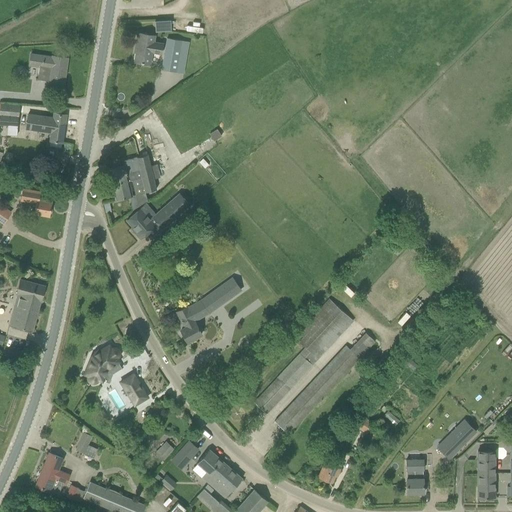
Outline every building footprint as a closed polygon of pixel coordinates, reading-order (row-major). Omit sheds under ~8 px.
[(189,10),(191,25),(204,23),(202,8),(189,10)] [(172,31),(172,19),(156,19),(156,31),(172,31)] [(155,36),(138,33),(135,47),(137,47),(135,62),(150,64),(152,52),(161,54),(163,44),(154,42),(155,36)] [(189,42),(167,38),(162,70),(184,74),(189,42)] [(49,82),(64,85),(68,58),(52,56),(52,57),(31,54),(29,66),(51,69),(49,82)] [(0,104),(0,110),(0,124),(8,125),(8,128),(11,128),(11,135),(18,136),(19,117),(19,106),(0,104)] [(52,132),(51,141),(62,143),(66,115),(54,113),(54,118),(28,114),(26,129),(52,132)] [(217,129),(209,134),(214,141),(222,136),(217,129)] [(142,178),(145,192),(156,189),(148,154),(123,161),(125,166),(109,170),(111,181),(127,177),(127,174),(134,172),(134,174),(141,172),(142,178)] [(111,181),(116,200),(132,195),(129,181),(132,180),(142,178),(141,172),(134,174),(134,172),(127,174),(127,177),(111,181)] [(49,216),(52,201),(39,199),(40,191),(23,188),(20,201),(25,202),(24,210),(25,212),(34,213),(49,216)] [(147,201),(145,192),(135,195),(138,206),(147,201)] [(131,228),(132,229),(135,232),(141,239),(152,229),(158,223),(162,228),(190,205),(180,194),(150,220),(140,208),(127,220),(133,227),(131,228)] [(0,205),(0,220),(3,223),(11,212),(0,205)] [(187,306),(177,312),(185,328),(181,331),(187,342),(202,334),(196,323),(195,323),(194,321),(209,313),(241,290),(233,278),(201,301),(187,308),(187,306)] [(41,301),(45,286),(25,280),(20,279),(16,293),(18,294),(9,324),(15,326),(32,331),(40,301),(41,301)] [(306,347),(317,359),(353,320),(330,298),(294,337),(306,347)] [(97,382),(98,380),(102,381),(107,369),(119,362),(117,358),(119,356),(120,354),(120,353),(119,351),(119,350),(117,349),(117,348),(115,348),(114,348),(112,349),(109,345),(100,351),(99,351),(100,351),(95,354),(95,353),(95,354),(92,356),(85,374),(89,376),(88,378),(88,379),(89,381),(91,383),(92,383),(94,383),(95,383),(96,382),(97,382)] [(280,433),(285,437),(288,434),(359,358),(350,350),(346,345),(274,421),(283,429),(280,433)] [(266,413),(312,365),(299,353),(254,402),(262,410),(266,413)] [(418,365),(410,358),(405,364),(413,371),(418,365)] [(120,382),(135,405),(148,397),(133,374),(120,382)] [(361,416),(355,425),(367,433),(373,424),(361,416)] [(511,425),(511,420),(507,416),(502,420),(509,428),(511,425)] [(492,423),(483,431),(486,435),(495,427),(499,423),(495,419),(491,423),(492,423)] [(464,420),(458,427),(451,433),(438,446),(449,458),(476,431),(464,420)] [(79,442),(88,446),(92,436),(83,432),(79,442)] [(198,448),(189,440),(172,460),(181,468),(198,448)] [(174,448),(167,441),(161,447),(168,454),(174,448)] [(197,463),(207,472),(215,479),(228,465),(209,449),(197,463)] [(478,474),(495,474),(495,451),(478,451),(478,459),(478,474)] [(63,459),(49,453),(36,486),(49,492),(50,491),(59,494),(64,483),(66,484),(69,475),(58,470),(63,459)] [(335,475),(337,476),(344,460),(337,457),(336,459),(335,458),(329,455),(326,463),(324,462),(319,476),(332,482),(335,475)] [(406,478),(407,493),(410,493),(410,494),(415,494),(415,493),(424,493),(423,478),(423,469),(423,460),(405,460),(405,469),(415,469),(415,478),(406,478)] [(225,497),(242,478),(228,465),(215,479),(211,485),(225,497)] [(478,474),(478,497),(494,497),(495,474),(478,474)] [(167,475),(161,481),(170,490),(177,483),(167,475)] [(143,511),(146,506),(95,484),(90,482),(87,489),(83,498),(117,511),(143,511)] [(67,496),(74,499),(80,501),(85,491),(79,488),(71,485),(67,496)] [(234,511),(231,511),(210,493),(204,488),(196,496),(214,511),(258,511),(268,501),(254,489),(234,511)] [(184,511),(185,509),(177,502),(169,511),(184,511)]
